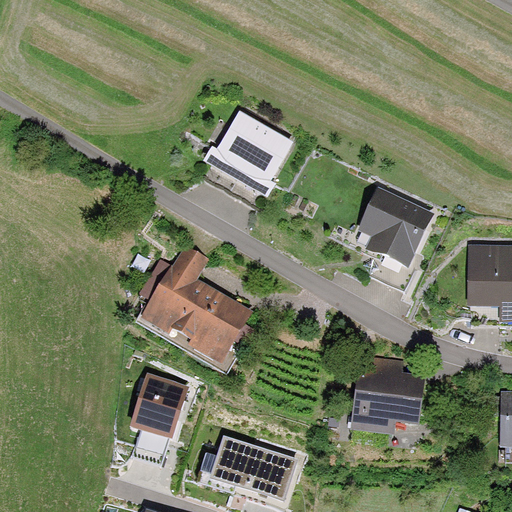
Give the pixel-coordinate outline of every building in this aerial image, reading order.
[(240,114),(218,153),(214,150),(206,164),(257,193),(267,199),(276,184),(270,182),(292,144),(240,114)] [(419,207),(379,189),(359,231),(373,237),(367,250),(410,269),(435,215),(419,207)] [(162,260),(142,295),(153,302),(145,315),(143,314),(138,323),(227,375),(244,347),(246,348),(255,331),(245,325),(253,313),(199,281),(212,259),(186,244),(173,266),(162,260)] [(511,246),(470,246),(469,307),(503,307),(503,322),(511,322),(511,246)] [(360,357),(351,432),(395,437),(397,423),(417,425),(419,406),(423,378),(402,375),(404,362),(360,357)] [(190,388),(149,376),(133,429),(174,441),(184,408),(190,388)] [(511,391),(501,392),(501,450),(511,449),(511,391)] [(296,464),(227,440),(219,463),(209,460),(201,481),(233,492),(235,486),(243,489),(283,503),(296,464)]
